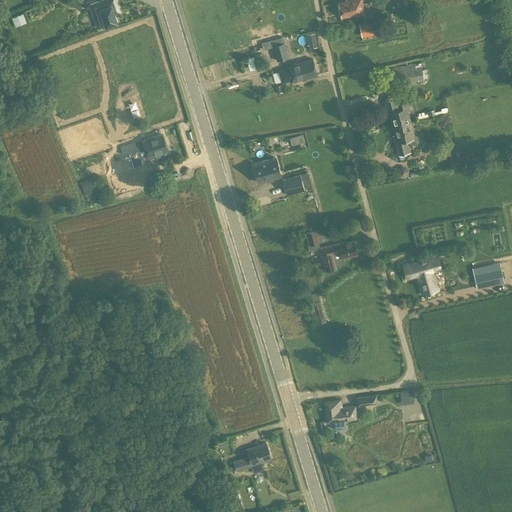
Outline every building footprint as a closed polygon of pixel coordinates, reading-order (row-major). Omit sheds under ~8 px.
[(116,23),(114,14),(120,12),(115,0),(103,0),(89,5),(97,28),(104,25),(105,26),(116,23)] [(361,0),(349,0),(339,2),(341,17),(353,15),(353,16),(364,14),(361,0)] [(15,27),(25,22),(22,16),(12,21),(15,27)] [(376,21),(359,24),(361,33),(361,37),(378,34),(377,29),(376,21)] [(276,61),(288,58),(284,42),(282,42),(281,37),(261,42),(264,54),(268,52),(271,52),(271,49),(273,48),(276,61)] [(286,66),(287,67),(278,70),(281,83),(290,81),(290,82),(317,75),(313,59),(286,66)] [(393,72),(395,84),(417,80),(417,82),(424,81),(420,62),(401,66),(402,71),(393,72)] [(271,72),(273,82),(279,81),(277,71),(271,72)] [(410,121),(407,111),(410,110),(407,100),(396,103),(395,98),(383,101),(386,113),(388,112),(392,126),(410,121)] [(414,135),(413,135),(411,127),(410,121),(392,126),(396,141),(394,142),(397,154),(400,154),(409,151),(406,140),(407,139),(412,144),(416,145),(420,142),(418,137),(414,135)] [(288,137),(291,144),(303,140),(301,133),(288,137)] [(161,134),(141,140),(120,147),(122,154),(115,157),(120,172),(142,164),(141,159),(147,157),(162,152),(167,150),(161,134)] [(280,175),(274,157),(252,164),(257,182),(280,175)] [(407,168),(398,168),(398,176),(407,177),(407,168)] [(137,170),(111,179),(115,192),(141,183),(137,170)] [(281,180),(286,195),(312,187),(308,172),(281,180)] [(92,179),(84,181),(86,193),(95,191),(92,179)] [(327,229),(326,228),(305,233),(308,245),(307,245),(309,252),(317,249),(320,249),(318,243),(327,241),(326,235),(328,234),(327,229)] [(320,248),(322,256),(326,271),(336,268),(332,253),(340,251),(341,258),(357,254),(353,241),(346,243),(346,242),(342,242),(320,248)] [(421,294),(437,289),(432,270),(440,268),(436,256),(428,259),(428,257),(403,265),(406,277),(416,275),(421,294)] [(475,287),(503,281),(500,270),(473,275),(475,287)] [(326,321),(320,299),(311,302),(317,324),(326,321)] [(413,403),(412,390),(398,390),(399,404),(413,403)] [(374,403),(376,403),(375,395),(355,398),(357,406),(360,405),(374,403)] [(341,400),(324,402),(324,408),(326,420),(326,422),(356,418),(354,405),(342,407),(341,400)] [(237,460),(233,461),(228,463),(231,471),(236,469),(270,458),(265,442),(263,443),(246,449),(248,457),(237,460)]
